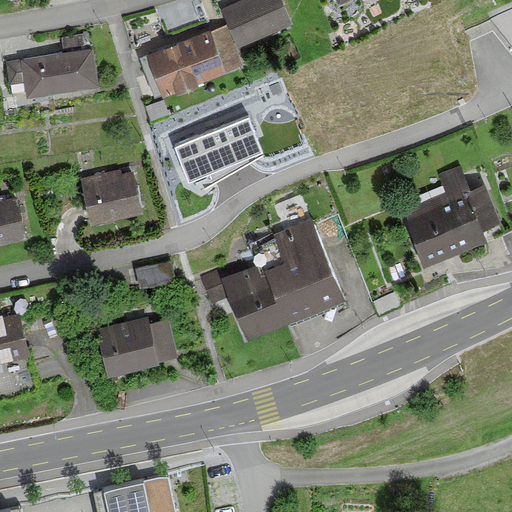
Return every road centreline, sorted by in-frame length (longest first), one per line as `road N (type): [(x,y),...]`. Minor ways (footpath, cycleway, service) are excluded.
road 1 (residential): [(0,279),(178,241),(275,179),(511,91)]
road 2 (tertiary): [(232,413),(307,393),(511,307)]
road 3 (track): [(511,442),(438,467),(252,477)]
road 4 (tertiary): [(0,461),(232,413)]
road 5 (residential): [(133,0),(0,22)]
